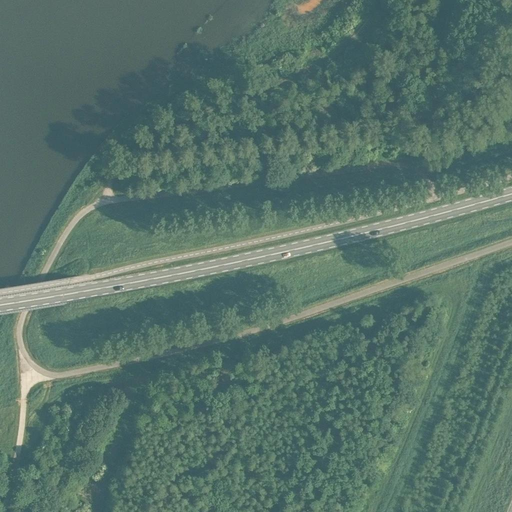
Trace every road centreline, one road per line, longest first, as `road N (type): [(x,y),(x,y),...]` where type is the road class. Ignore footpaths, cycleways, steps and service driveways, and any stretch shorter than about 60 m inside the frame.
road 1 (primary): [(0,305),(254,259),(511,194)]
road 2 (track): [(373,0),(319,55),(140,141),(108,186),(114,200)]
